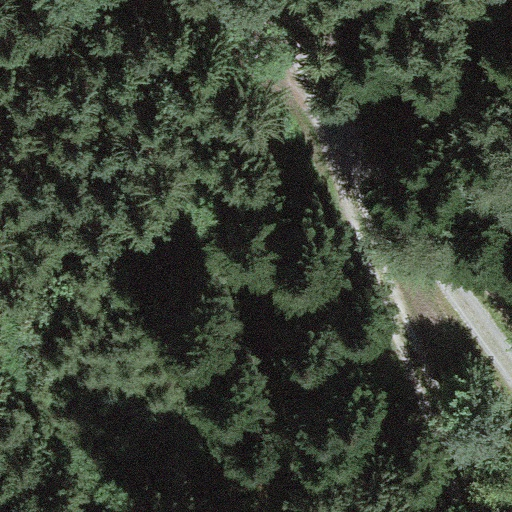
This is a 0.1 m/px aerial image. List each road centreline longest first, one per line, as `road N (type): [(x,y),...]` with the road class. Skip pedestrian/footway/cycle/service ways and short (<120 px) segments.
road 1 (track): [(475,511),(350,166)]
road 2 (track): [(350,166),(448,271),(511,359)]
road 3 (track): [(283,0),(297,76),(350,166)]
